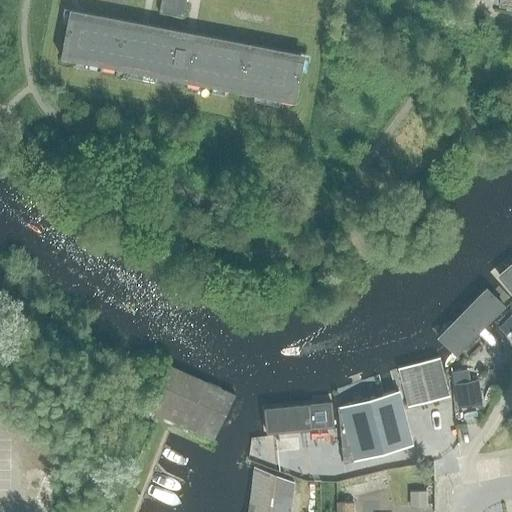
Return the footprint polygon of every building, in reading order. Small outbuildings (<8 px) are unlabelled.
[(190,0),(165,0),(163,14),(187,18),(190,0)] [(60,58),(91,64),(99,22),(68,16),(60,58)] [(99,22),(91,64),(120,70),(128,28),(99,22)] [(128,28),(120,70),(150,76),(158,33),(128,28)] [(158,33),(150,76),(180,81),(188,39),(158,33)] [(218,44),(189,39),(188,39),(180,81),(210,87),(218,44)] [(218,44),(210,87),(239,92),(247,50),(218,44)] [(247,50),(239,92),(269,98),(277,56),(247,50)] [(277,56),(269,98),(299,104),(307,62),(277,56)] [(497,286),(454,327),(468,342),(511,300),(497,286)] [(443,399),(433,360),(398,368),(407,408),(443,399)] [(159,415),(181,370),(167,364),(160,380),(146,409),(153,412),(159,415)] [(159,415),(173,422),(194,377),(181,370),(159,415)] [(468,370),(452,372),(454,383),(469,380),(468,370)] [(194,377),(173,422),(187,428),(208,383),(194,377)] [(454,384),(458,408),(472,405),(468,382),(454,384)] [(208,383),(187,428),(200,434),(221,390),(208,383)] [(221,390),(200,434),(214,441),(235,396),(221,390)] [(408,432),(408,429),(407,429),(404,419),(405,419),(405,416),(403,416),(397,390),(337,405),(343,463),(410,445),(408,432)] [(331,401),(263,412),(267,436),(335,424),(331,401)] [(247,511),(288,511),(291,484),(252,467),(247,511)] [(354,511),(355,503),(336,503),(335,511),(354,511)]
